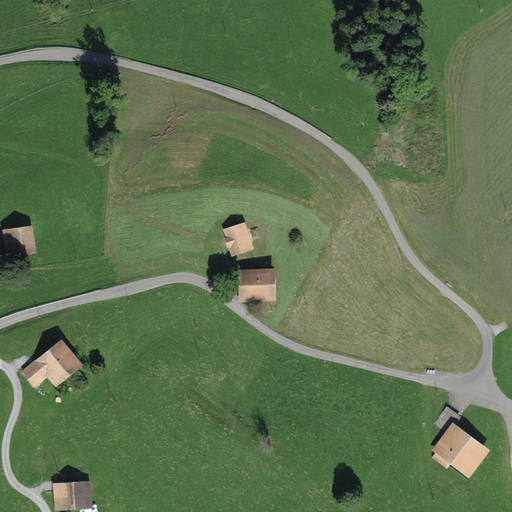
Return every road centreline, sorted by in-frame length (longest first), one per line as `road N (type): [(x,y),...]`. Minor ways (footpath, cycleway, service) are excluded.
road 1 (residential): [(0,60),(93,57),(190,80),(268,106),(343,152),(365,174),(410,257),(485,326),(477,393)]
road 2 (residential): [(477,393),(299,348),(190,278),(0,324)]
road 3 (track): [(42,511),(6,472),(17,384),(0,364)]
